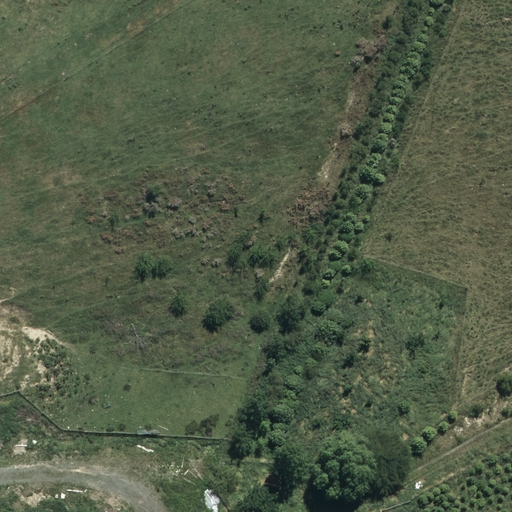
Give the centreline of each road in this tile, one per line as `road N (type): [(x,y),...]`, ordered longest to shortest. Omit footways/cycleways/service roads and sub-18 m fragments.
road 1 (track): [(315,511),(219,484),(102,474),(0,491)]
road 2 (track): [(511,434),(357,511)]
